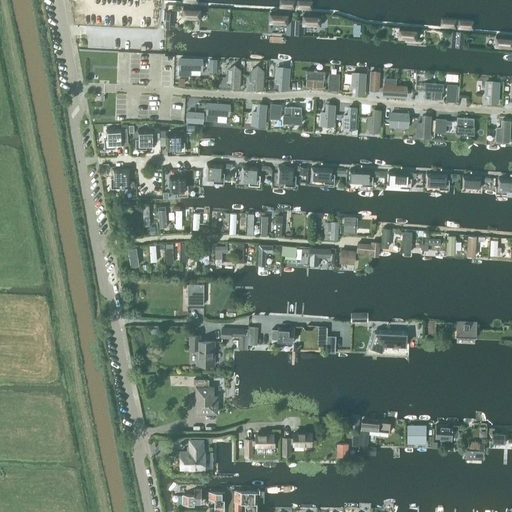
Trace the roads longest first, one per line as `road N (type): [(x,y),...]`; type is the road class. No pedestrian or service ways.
road 1 (track): [(104,511),(1,0)]
road 2 (unclassified): [(148,511),(72,119),(77,105),(58,0)]
